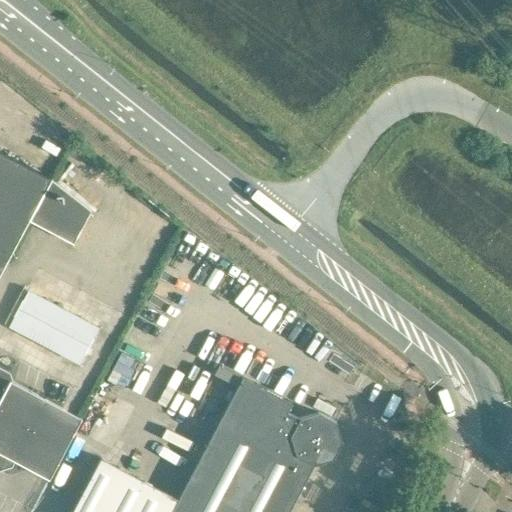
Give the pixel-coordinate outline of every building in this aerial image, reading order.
[(0,273),(30,217),(51,178),(0,151),(0,273)] [(90,209),(51,178),(30,217),(74,240),(90,209)] [(80,362),(99,324),(24,286),(5,324),(80,362)] [(70,511),(287,511),(313,464),(332,458),(341,440),(335,421),(318,412),(299,417),(287,411),(291,402),(219,364),(214,373),(236,386),(177,498),(100,457),(70,511)] [(0,468),(11,465),(14,461),(49,479),(81,418),(13,383),(10,373),(0,367),(0,468)]
